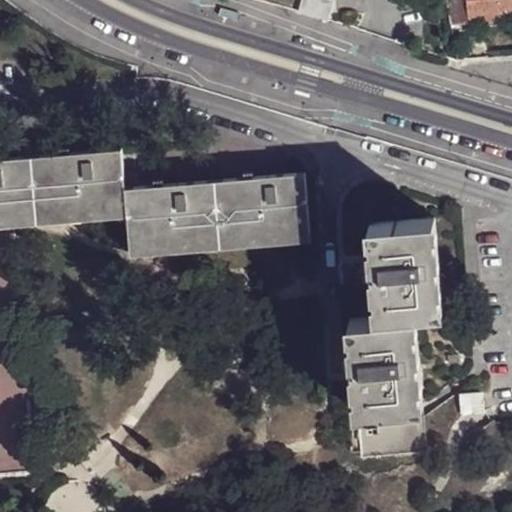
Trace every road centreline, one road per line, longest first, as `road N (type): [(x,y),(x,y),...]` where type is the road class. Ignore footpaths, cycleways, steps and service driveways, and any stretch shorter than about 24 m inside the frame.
road 1 (tertiary): [(73,0),(182,45),(511,144)]
road 2 (tertiary): [(511,117),(129,0)]
